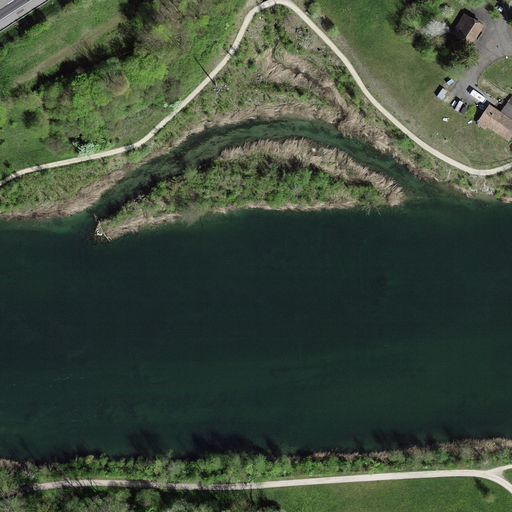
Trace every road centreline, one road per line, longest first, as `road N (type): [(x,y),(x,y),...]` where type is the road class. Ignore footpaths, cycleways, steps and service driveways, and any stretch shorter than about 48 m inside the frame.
road 1 (track): [(488,475),(227,487),(68,483),(0,495)]
road 2 (track): [(10,86),(152,0)]
